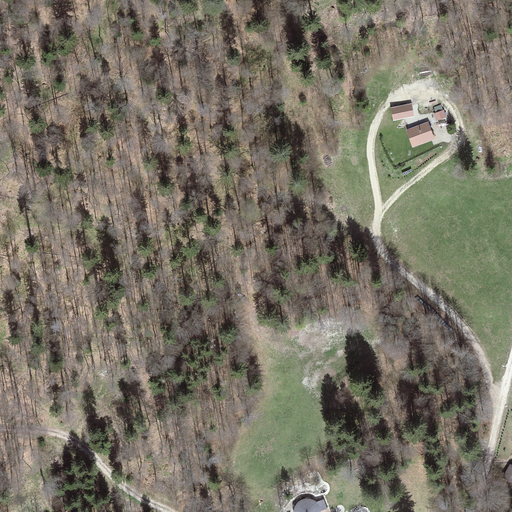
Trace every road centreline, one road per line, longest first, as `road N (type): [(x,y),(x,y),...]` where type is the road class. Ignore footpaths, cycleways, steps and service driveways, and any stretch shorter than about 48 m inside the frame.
road 1 (track): [(0,429),(70,437),(118,481),(173,511)]
road 2 (track): [(475,511),(511,361)]
